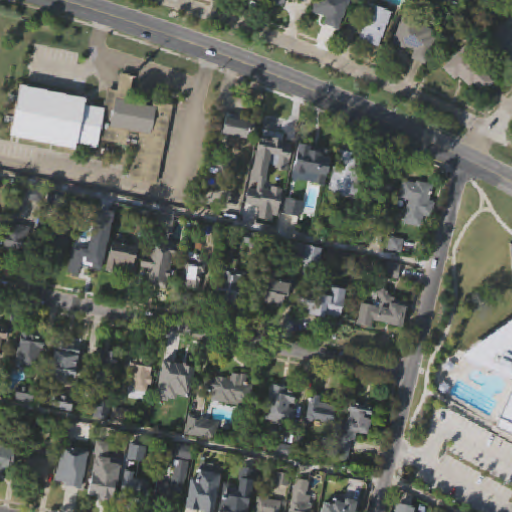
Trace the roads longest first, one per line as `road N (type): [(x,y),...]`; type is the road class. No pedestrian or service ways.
road 1 (tertiary): [(511,181),(250,65),(54,0)]
road 2 (residential): [(0,291),(410,378)]
road 3 (residential): [(378,511),(461,175),(488,131)]
road 4 (residential): [(159,0),(488,131)]
